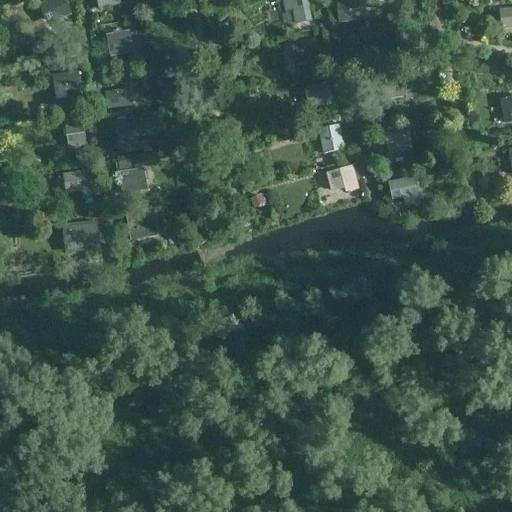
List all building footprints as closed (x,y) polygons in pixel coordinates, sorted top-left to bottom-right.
[(72,14),(65,0),(47,0),(38,4),(47,25),(72,14)] [(121,4),(120,0),(96,0),(98,9),(121,4)] [(312,21),(307,0),(281,0),(285,13),(291,11),(295,25),(312,21)] [(342,0),(336,1),(338,23),(366,21),(364,0),(342,0)] [(511,28),(511,8),(498,10),(501,30),(511,28)] [(134,53),(130,30),(106,35),(110,57),(134,53)] [(317,39),(292,45),(297,66),(322,60),(317,39)] [(400,74),(371,80),(375,102),(404,96),(400,74)] [(82,95),(79,75),(53,80),(56,99),(82,95)] [(333,104),(328,82),(301,88),(306,110),(333,104)] [(130,88),(105,92),(107,110),(133,106),(130,88)] [(505,124),(511,123),(511,96),(500,98),(505,124)] [(393,118),(391,104),(381,106),(383,119),(393,118)] [(138,151),(134,119),(116,121),(120,153),(138,151)] [(382,123),(383,131),(400,129),(398,120),(382,123)] [(82,121),(65,124),(69,149),(86,147),(82,121)] [(345,150),(340,125),(318,129),(324,155),(345,150)] [(409,130),(384,134),(387,155),(413,151),(409,130)] [(90,160),(89,150),(74,152),(75,162),(90,160)] [(131,168),(130,161),(117,162),(118,163),(115,164),(116,170),(131,168)] [(358,189),(352,166),(326,173),(332,193),(344,189),(345,193),(358,189)] [(144,169),(120,172),(123,194),(147,191),(144,169)] [(90,171),(63,175),(66,194),(81,192),(83,200),(94,199),(90,171)] [(414,177),(388,183),(392,201),(402,198),(404,204),(420,201),(414,177)] [(265,204),(261,195),(249,199),(253,209),(265,204)] [(158,209),(160,229),(170,228),(167,208),(158,209)] [(96,217),(94,209),(87,210),(88,218),(96,217)] [(153,209),(124,213),(129,242),(158,237),(153,209)] [(97,221),(63,225),(65,253),(100,250),(97,221)] [(174,237),(165,239),(167,247),(175,245),(174,237)]
